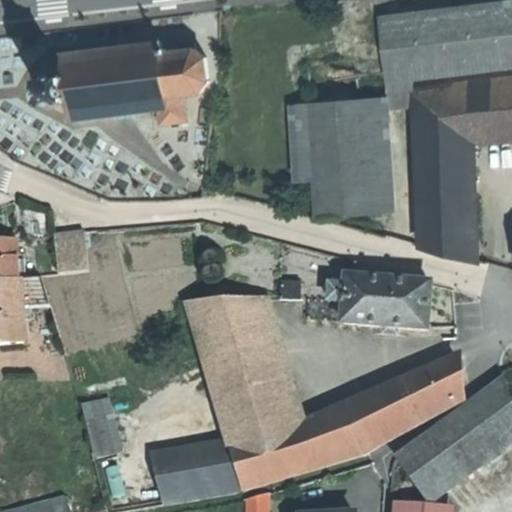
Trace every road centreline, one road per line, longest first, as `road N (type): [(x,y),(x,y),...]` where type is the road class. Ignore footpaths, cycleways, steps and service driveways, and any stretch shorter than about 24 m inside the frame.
road 1 (residential): [(511,290),(218,209),(85,210),(0,183)]
road 2 (unknown): [(486,285),(499,145)]
